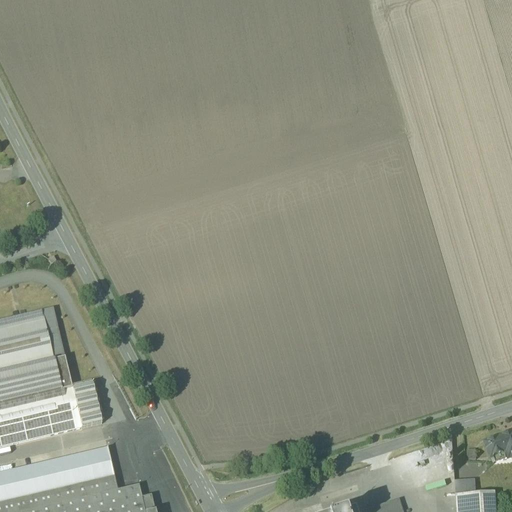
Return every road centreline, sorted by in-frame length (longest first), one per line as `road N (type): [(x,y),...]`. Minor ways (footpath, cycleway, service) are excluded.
road 1 (secondary): [(0,109),(209,506)]
road 2 (tertiary): [(209,506),(511,407)]
